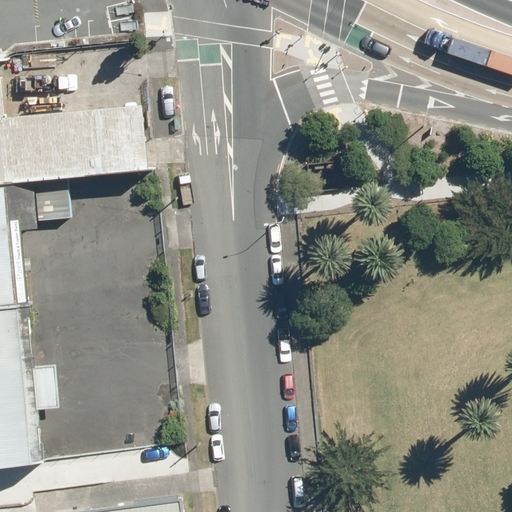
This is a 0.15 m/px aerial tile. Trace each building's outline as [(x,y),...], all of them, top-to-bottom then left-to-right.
[(0,58),(0,109),(11,109),(6,58),(0,58)] [(11,109),(0,109),(0,174),(84,167),(150,161),(145,97),(11,109)] [(0,462),(56,457),(31,218),(88,212),(84,167),(0,174),(0,462)] [(112,407),(117,445),(167,439),(162,401),(112,407)] [(186,511),(184,493),(57,511),(186,511)]
